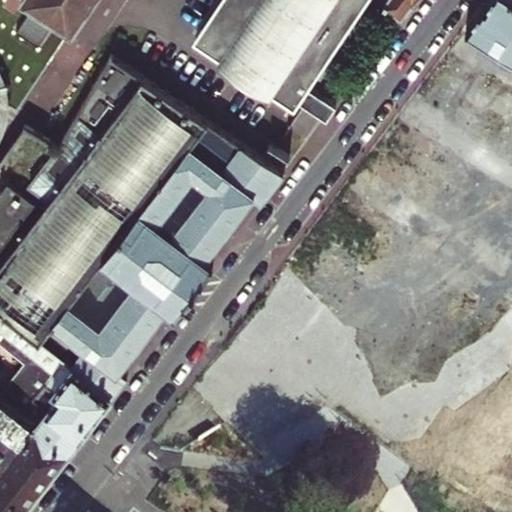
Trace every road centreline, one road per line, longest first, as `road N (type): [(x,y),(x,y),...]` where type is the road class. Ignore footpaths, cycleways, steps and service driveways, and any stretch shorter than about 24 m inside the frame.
road 1 (residential): [(59,511),(454,0)]
road 2 (unknown): [(441,118),(448,190),(511,261)]
